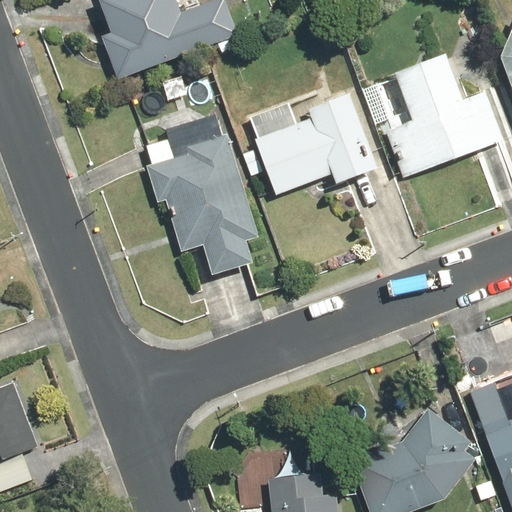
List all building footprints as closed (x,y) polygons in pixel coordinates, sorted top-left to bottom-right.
[(213,47),(216,56),(237,48),(234,39),(239,38),(225,0),(212,0),(197,6),(194,0),(102,0),(96,2),(108,37),(100,39),(115,81),(213,47)] [(511,26),(499,54),(511,95),(511,26)] [(385,133),(403,180),(503,143),(485,93),(461,102),(444,56),(393,75),(411,123),(385,133)] [(289,104),(246,119),(273,198),(330,178),(334,187),(376,171),(349,94),(304,110),(307,117),(296,121),(289,104)] [(257,239),(228,136),(185,148),(187,153),(176,155),(172,140),(147,147),(153,167),(146,169),(156,206),(165,204),(179,255),(200,249),(208,277),(253,265),(246,242),(257,239)] [(511,419),(506,422),(492,383),(466,393),(484,441),(498,436),(511,472),(511,419)] [(36,450),(16,384),(0,388),(0,491),(32,481),(24,454),(36,450)] [(367,511),(406,511),(441,498),(479,450),(427,410),(403,440),(348,462),(367,511)] [(338,511),(336,475),(267,480),(269,511),(338,511)]
